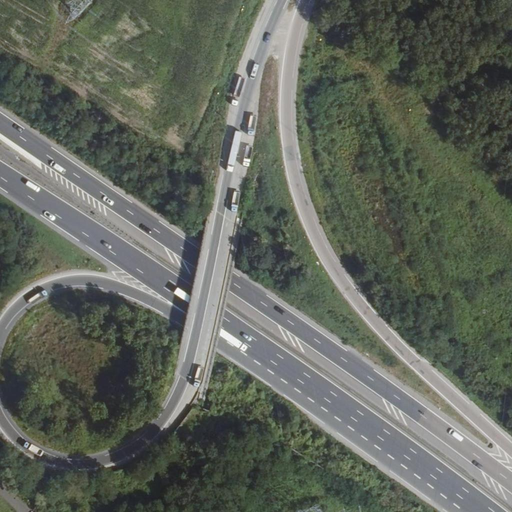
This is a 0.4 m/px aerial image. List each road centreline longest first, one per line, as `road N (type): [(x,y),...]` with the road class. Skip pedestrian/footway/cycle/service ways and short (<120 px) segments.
road 1 (motorway): [(279,0),(235,123),(187,364),(160,424),(127,449),(71,463),(27,448),(0,420)]
road 2 (motorway): [(511,482),(0,122)]
road 3 (motorway): [(511,450),(363,308),(309,223),(282,118),(286,55),(301,0)]
road 4 (motorway): [(223,323),(480,511)]
road 5 (motorway): [(0,177),(223,323)]
road 6 (motorway): [(0,322),(41,288),(85,281),(135,294),(182,320),(223,323)]
